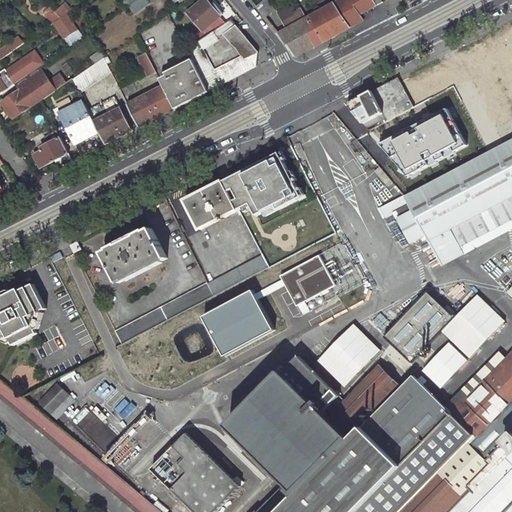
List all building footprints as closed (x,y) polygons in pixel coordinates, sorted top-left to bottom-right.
[(149,4),(146,0),(137,0),(129,6),(134,14),(149,4)] [(223,14),(211,0),(203,0),(188,13),(203,31),(223,14)] [(339,0),(307,18),(301,7),(294,11),(290,6),(277,13),(286,30),(278,34),(297,56),(364,20),(360,14),(376,6),(373,0),(339,0)] [(69,12),(62,5),(55,12),(61,18),(67,14),(69,12)] [(61,18),(55,12),(49,17),(54,23),(61,18)] [(78,29),(67,14),(61,18),(54,23),(65,38),(78,29)] [(209,92),(257,67),(258,52),(231,20),(229,21),(225,24),(209,36),(188,50),(193,60),(209,92)] [(511,44),(503,26),(467,44),(509,127),(511,124),(511,44)] [(25,43),(19,37),(8,45),(14,50),(25,43)] [(0,94),(16,84),(35,71),(44,65),(35,51),(11,68),(14,73),(10,76),(7,71),(6,69),(0,72),(0,94)] [(157,72),(147,53),(139,57),(149,76),(157,72)] [(111,72),(104,58),(73,79),(80,93),(111,72)] [(209,92),(193,60),(188,62),(166,73),(167,76),(161,79),(164,86),(176,108),(204,94),(209,92)] [(20,90),(39,77),(35,71),(16,84),(20,90)] [(14,120),(32,107),(41,101),(50,95),(39,77),(20,90),(2,102),(14,120)] [(415,107),(399,78),(347,104),(364,124),(384,114),(387,121),(407,111),(415,107)] [(176,108),(164,86),(128,105),(139,127),(176,108)] [(132,131),(115,97),(89,110),(100,133),(106,144),(132,131)] [(89,110),(85,101),(60,114),(76,145),(100,133),(89,110)] [(395,146),(408,169),(464,140),(448,109),(392,139),(395,146)] [(69,154),(57,131),(44,137),(48,144),(41,147),(43,150),(34,155),(41,168),(69,154)] [(511,140),(488,152),(442,177),(405,196),(381,208),(385,217),(393,213),(397,211),(400,217),(397,218),(411,243),(421,238),(422,242),(428,239),(429,241),(440,262),(462,251),(460,247),(511,219),(511,140)] [(225,181),(224,181),(239,210),(251,204),(257,216),(276,206),(278,210),(298,200),(296,196),(301,194),(295,181),(293,182),(288,174),(290,173),(282,157),(278,159),(276,156),(254,166),(257,170),(247,175),(245,171),(225,181)] [(247,175),(257,170),(254,166),(254,165),(245,170),(245,171),(247,175)] [(377,172),(389,186),(393,182),(381,168),(377,172)] [(239,210),(224,181),(186,201),(201,230),(239,210)] [(167,258),(152,229),(147,232),(146,230),(136,235),(137,236),(119,245),(119,244),(109,249),(110,250),(104,253),(119,283),(125,280),(125,281),(135,276),(134,275),(152,266),(152,267),(162,262),(162,261),(167,258)] [(82,249),(78,242),(71,246),(75,253),(82,249)] [(63,258),(60,252),(51,257),(54,263),(63,258)] [(269,268),(262,254),(208,283),(214,296),(269,268)] [(336,285),(320,255),(281,276),(298,306),(336,285)] [(214,296),(208,283),(116,331),(123,344),(214,296)] [(0,335),(10,339),(12,343),(14,346),(39,333),(37,330),(35,326),(39,312),(43,311),(47,308),(34,284),(25,288),(20,291),(21,293),(16,295),(14,292),(11,293),(10,295),(10,296),(9,297),(9,298),(9,300),(10,301),(11,303),(4,306),(2,303),(1,302),(0,301),(0,335)] [(275,330),(254,291),(204,318),(226,357),(275,330)] [(385,337),(412,363),(455,318),(428,292),(385,337)] [(35,326),(37,330),(39,329),(44,313),(43,311),(39,312),(35,326)] [(472,358),(488,341),(461,314),(444,331),(472,358)] [(0,335),(0,340),(10,344),(12,343),(10,339),(0,335)] [(402,511),(464,450),(511,401),(511,357),(482,388),(475,381),(466,391),(472,398),(457,413),(456,415),(455,414),(454,413),(453,414),(416,377),(366,427),(363,425),(401,386),(380,366),(348,399),(346,402),(340,396),(300,356),(284,372),(282,371),(228,426),(275,473),(286,484),(278,492),(259,511),(258,511),(255,509),(251,511),(402,511)] [(0,398),(135,511),(160,511),(23,397),(0,377),(0,398)] [(75,400),(58,385),(41,402),(57,418),(75,400)] [(511,511),(511,401),(464,450),(402,511),(511,511)] [(96,444),(116,447),(117,438),(113,438),(114,430),(99,427),(96,444)] [(215,511),(241,486),(188,434),(153,469),(195,511),(215,511)]
